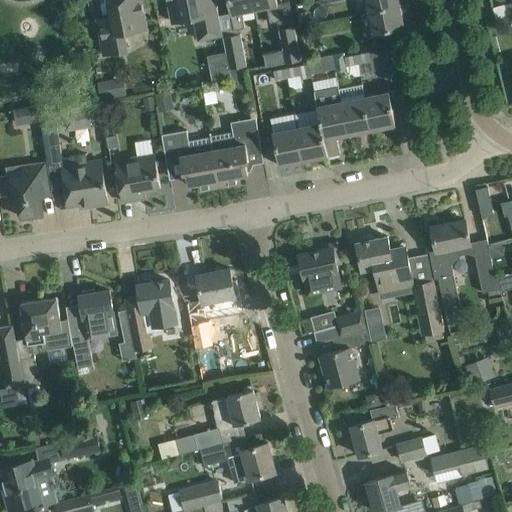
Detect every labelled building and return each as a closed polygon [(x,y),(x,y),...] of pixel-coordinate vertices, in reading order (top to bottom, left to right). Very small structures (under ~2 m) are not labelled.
[(124,32),(147,28),(141,0),(107,0),(111,16),(97,19),(104,54),(128,50),(124,32)] [(195,18),(199,40),(222,35),(215,0),(168,0),(173,22),(195,18)] [(254,8),(252,0),(227,0),(234,30),(245,28),(241,11),(254,8)] [(276,0),(252,0),(254,8),(266,6),(270,23),(281,21),(276,0)] [(366,0),(369,12),(400,5),(398,0),(366,0)] [(504,4),(493,7),(496,20),(508,17),(504,4)] [(400,5),(369,12),(374,34),(404,27),(400,5)] [(300,26),(309,25),(307,11),(298,13),(300,26)] [(309,25),(300,26),(303,38),(312,36),(309,25)] [(278,30),(285,64),(301,61),(294,27),(278,30)] [(227,60),(229,69),(247,66),(240,33),(223,37),(227,60)] [(396,66),(392,49),(370,53),(373,70),(396,66)] [(357,54),(359,64),(371,62),(369,52),(357,54)] [(357,54),(344,56),(346,65),(347,67),(359,64),(357,54)] [(335,69),(335,68),(332,55),(308,59),(309,64),(311,73),(335,69)] [(231,78),(229,69),(227,60),(217,62),(211,71),(213,81),(231,78)] [(285,68),(287,78),(299,76),(299,80),(312,77),(311,73),(309,64),(285,68)] [(255,84),(287,79),(287,78),(285,68),(273,71),(273,72),(254,75),(255,84)] [(127,95),(124,77),(98,81),(101,100),(127,95)] [(172,89),(170,81),(156,84),(157,92),(172,89)] [(319,90),(314,91),(317,106),(318,110),(327,156),(332,155),(340,154),(336,137),(351,134),(344,101),(341,101),(338,86),(319,90)] [(389,92),(367,96),(373,130),(396,125),(389,92)] [(153,96),(143,98),(145,111),(156,109),(153,96)] [(367,96),(344,101),(351,134),(373,130),(367,96)] [(19,123),(42,119),(39,103),(16,107),(19,123)] [(70,109),(71,111),(73,125),(104,120),(101,104),(70,109)] [(300,113),(295,114),(297,127),(304,161),(310,160),(327,156),(318,110),(300,113)] [(249,161),(246,145),(260,142),(256,117),(231,122),(233,132),(211,136),(219,186),(237,183),(236,177),(248,175),(245,161),(249,161)] [(41,125),(47,161),(51,189),(51,190),(65,188),(68,206),(89,203),(89,206),(108,203),(101,160),(87,162),(86,154),(62,157),(56,123),(41,125)] [(297,127),(273,132),(276,146),(279,166),(304,161),(297,127)] [(219,186),(211,136),(210,136),(210,138),(189,141),(187,130),(162,135),(166,159),(181,157),(183,172),(186,172),(189,185),(201,183),(202,189),(219,186)] [(117,136),(107,137),(109,147),(119,146),(117,136)] [(116,162),(119,181),(122,201),(136,199),(135,194),(145,193),(144,191),(160,188),(157,168),(155,155),(116,162)] [(51,189),(47,161),(22,165),(24,176),(7,178),(8,182),(11,202),(18,201),(21,217),(23,217),(27,219),(34,218),(36,215),(43,214),(39,191),(51,189)] [(511,200),(502,203),(505,215),(511,213),(511,200)] [(430,251),(436,278),(438,278),(444,307),(460,303),(451,264),(448,248),(471,244),(470,240),(466,220),(431,227),(436,250),(430,251)] [(356,243),(360,262),(362,270),(374,267),(381,299),(413,293),(421,335),(425,335),(426,343),(443,340),(442,331),(443,331),(433,281),(414,285),(406,247),(390,250),(388,236),(356,243)] [(500,241),(490,244),(491,248),(489,248),(491,258),(504,255),(500,241)] [(317,251),(299,255),(307,294),(341,287),(337,265),(342,264),(337,242),(316,246),(317,251)] [(491,258),(489,248),(476,251),(474,255),(482,293),(501,289),(497,277),(497,273),(494,274),(491,258)] [(220,298),(227,330),(241,327),(234,296),(235,296),(230,269),(197,276),(202,302),(220,298)] [(511,272),(497,277),(501,289),(501,291),(511,288),(511,272)] [(138,285),(141,305),(142,309),(159,306),(162,322),(176,320),(172,304),(173,304),(169,280),(138,285)] [(116,335),(113,312),(109,290),(79,295),(82,313),(67,315),(68,319),(72,344),(73,344),(77,368),(94,365),(88,339),(103,337),(116,335)] [(42,348),(72,344),(68,319),(60,321),(57,298),(21,303),(27,344),(41,342),(42,348)] [(211,345),(204,307),(200,308),(198,300),(187,303),(189,313),(193,333),(196,348),(211,345)] [(128,318),(126,309),(118,311),(121,326),(129,324),(128,318)] [(366,328),(363,318),(361,309),(335,316),(340,336),(352,332),(366,328)] [(129,324),(135,351),(152,348),(145,315),(128,318),(129,324)] [(26,403),(23,387),(16,346),(13,325),(0,327),(0,356),(10,406),(26,403)] [(370,341),(366,328),(352,332),(356,346),(370,341)] [(18,345),(16,346),(23,387),(25,386),(26,393),(38,391),(33,355),(20,357),(18,345)] [(350,346),(339,349),(320,355),(329,387),(359,379),(350,346)] [(489,356),(463,366),(471,384),(496,375),(489,356)] [(511,385),(492,390),(496,407),(511,402),(511,385)] [(162,459),(200,449),(240,438),(241,438),(237,424),(260,418),(252,389),(212,401),(219,427),(158,444),(162,459)] [(396,402),(389,404),(370,409),(373,420),(352,426),(360,455),(383,449),(378,433),(394,428),(391,418),(400,415),(396,402)] [(60,441),(64,459),(100,450),(95,432),(60,441)] [(398,445),(402,461),(446,448),(442,437),(436,439),(435,434),(398,445)] [(240,438),(200,449),(204,465),(228,459),(234,483),(250,478),(250,479),(275,472),(267,443),(243,449),(240,438)] [(483,444),(430,457),(434,473),(460,466),(462,475),(489,468),(483,444)] [(504,453),(497,454),(500,462),(506,461),(504,453)] [(31,461),(18,465),(0,469),(0,474),(9,508),(41,500),(36,478),(51,474),(47,459),(31,463),(31,461)] [(375,511),(383,510),(383,511),(402,511),(396,489),(410,485),(406,471),(367,482),(375,511)] [(483,497),(480,487),(478,480),(468,483),(473,500),(483,497)] [(144,506),(138,482),(124,486),(130,509),(144,506)] [(168,494),(172,511),(223,499),(218,482),(168,494)] [(90,495),(55,504),(57,511),(83,511),(94,509),(92,504),(122,496),(119,486),(90,495)] [(229,511),(286,511),(283,497),(258,504),(254,493),(226,500),(229,511)] [(443,496),(433,499),(435,507),(445,504),(443,496)]
